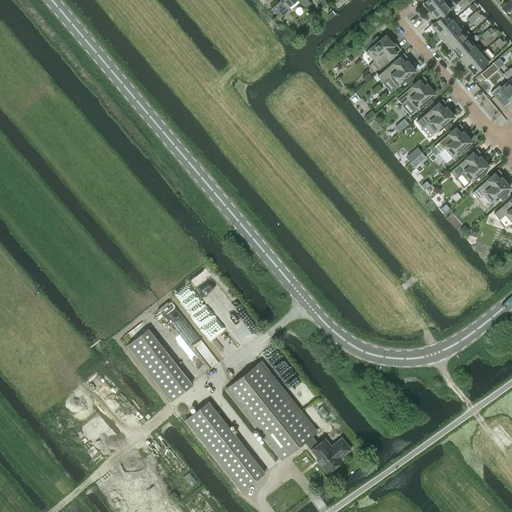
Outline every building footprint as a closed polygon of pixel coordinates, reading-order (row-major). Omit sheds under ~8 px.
[(298,0),(299,1),(300,1),(299,0),(280,0),(271,8),(280,18),(290,9),(288,7),(296,0),(298,0)] [(425,0),(423,2),(426,6),(425,7),(429,12),(438,4),(442,0),(425,0)] [(442,0),(438,4),(429,12),(433,17),(434,16),(437,19),(455,4),(452,0),(442,0)] [(467,0),(465,0),(460,5),(462,9),(470,3),(467,0)] [(437,19),(431,23),(434,27),(434,28),(438,33),(452,20),(446,12),(455,4),(437,19)] [(473,17),(475,19),(480,15),(476,11),(471,15),(473,17)] [(470,23),(475,19),(473,17),(471,15),(467,19),(470,23)] [(452,20),(438,33),(442,38),(443,37),(446,40),(459,29),(463,25),(459,28),(452,20)] [(459,29),(446,40),(448,43),(448,44),(452,49),(470,34),(463,25),(459,29)] [(487,33),(489,35),(494,31),(490,27),(485,31),(487,33)] [(484,40),(489,35),(487,33),(485,31),(481,35),(484,40)] [(470,34),(452,49),(456,54),(457,53),(460,57),(473,45),(467,37),(470,34)] [(374,60),(368,65),(374,72),(396,53),(391,47),(394,45),(385,35),(380,40),(377,36),(371,41),(374,44),(366,51),(366,52),(374,60)] [(494,42),(498,46),(503,42),(499,37),(494,42)] [(473,45),(460,57),(462,60),(461,61),(466,66),(484,50),(480,53),(473,45)] [(484,50),(466,66),(470,71),(471,70),(474,74),(491,59),(484,50)] [(399,57),(377,76),(383,82),(388,77),(396,86),(395,86),(396,87),(404,80),(407,83),(413,79),(409,75),(415,70),(407,61),(404,63),(399,57)] [(498,58),(493,62),(498,68),(503,64),(498,58)] [(493,62),(488,66),(494,72),(498,68),(493,62)] [(419,80),(396,98),(402,105),(407,100),(415,109),(415,110),(423,103),(426,106),(432,102),(429,98),(434,93),(426,83),(424,85),(419,80)] [(511,84),(508,81),(501,87),(499,85),(490,92),(504,108),(511,102),(511,84)] [(438,103),(416,121),(421,128),(427,123),(434,132),(435,133),(443,126),(446,129),(451,125),(448,121),(454,116),(446,106),(443,109),(438,103)] [(398,131),(408,123),(403,118),(394,126),(398,131)] [(455,127),(433,146),(438,153),(446,162),(452,157),(460,150),(463,154),(469,149),(465,146),(471,141),(463,131),(460,133),(455,127)] [(473,152),(450,171),(456,177),(461,173),(469,181),(469,182),(477,175),(480,179),(486,174),(483,170),(488,166),(480,156),(478,158),(473,152)] [(494,173),(472,192),(477,198),(485,208),(490,203),(499,196),(502,200),(507,195),(504,191),(510,187),(502,177),(499,179),(494,173)] [(511,197),(493,213),(499,219),(504,215),(511,223),(511,224),(511,197)] [(148,329),(127,346),(171,401),(192,384),(148,329)] [(316,432),(260,362),(226,388),(260,431),(259,432),(281,460),(305,441),(318,458),(316,459),(327,472),(342,460),(340,457),(350,449),(341,438),(331,446),(325,439),(317,444),(311,436),(316,432)] [(185,419),(241,490),(263,473),(207,402),(185,419)]
